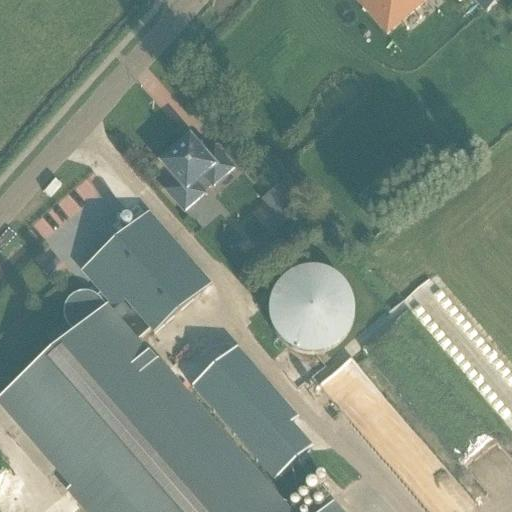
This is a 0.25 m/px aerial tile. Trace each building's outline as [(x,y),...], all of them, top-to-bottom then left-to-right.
[(355,0),(387,36),(427,2),(425,0),(355,0)] [(476,0),(488,13),(502,0),(476,0)] [(167,192),(185,214),(233,172),(215,150),(204,160),(190,143),(182,150),(180,147),(168,157),(170,160),(163,167),(177,183),(167,192)] [(70,329),(77,337),(0,404),(74,489),(70,492),(87,511),(337,511),(333,508),(328,511),(284,511),(142,348),(210,289),(149,218),(124,240),(121,236),(108,248),(111,251),(85,273),(103,293),(98,298),(96,296),(95,295),(92,294),(90,293),(86,292),(84,292),(82,292),(79,292),(77,293),(75,294),(73,295),(71,296),(68,299),(67,300),(66,302),(64,305),(64,306),(63,308),(63,310),(63,313),(63,315),(63,318),(64,320),(65,322),(66,324),(67,326),(70,329)] [(354,304),(352,296),(348,288),(342,282),(336,276),(328,272),(320,270),(312,269),(303,270),(295,272),(288,276),(281,282),(276,288),(272,296),(270,304),(269,312),(270,320),(272,329),(276,336),(281,343),(288,348),(295,352),(304,354),(312,355),(320,354),(328,352),(336,348),(342,343),(348,336),(352,329),(354,320),(355,312),(354,304)] [(237,353),(193,390),(254,459),(297,422),(237,353)] [(348,364),(357,374),(369,363),(360,353),(348,364)] [(0,494),(1,496),(8,491),(0,478),(0,494)]
